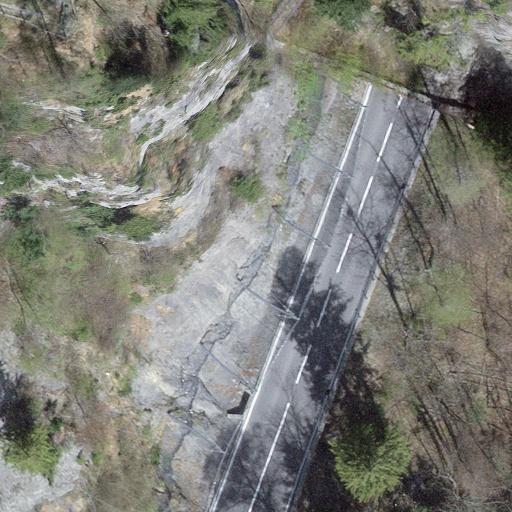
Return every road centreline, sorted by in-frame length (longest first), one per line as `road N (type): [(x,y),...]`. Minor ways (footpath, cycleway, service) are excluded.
road 1 (primary): [(252,511),(436,0)]
road 2 (motorway): [(324,0),(511,74)]
